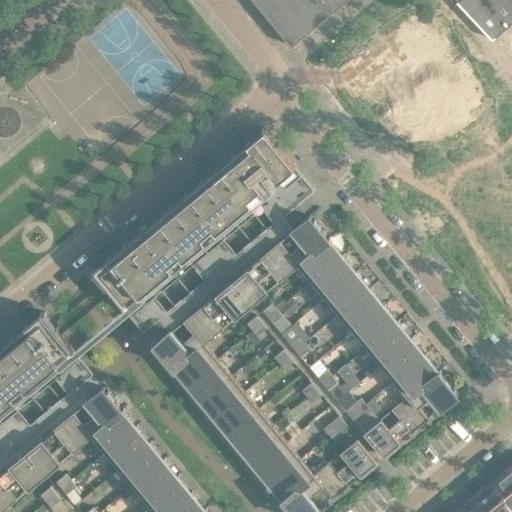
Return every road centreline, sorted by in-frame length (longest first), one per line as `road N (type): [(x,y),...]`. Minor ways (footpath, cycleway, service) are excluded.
road 1 (residential): [(271,97),(511,389)]
road 2 (residential): [(0,326),(271,97)]
road 3 (residential): [(405,511),(511,424)]
